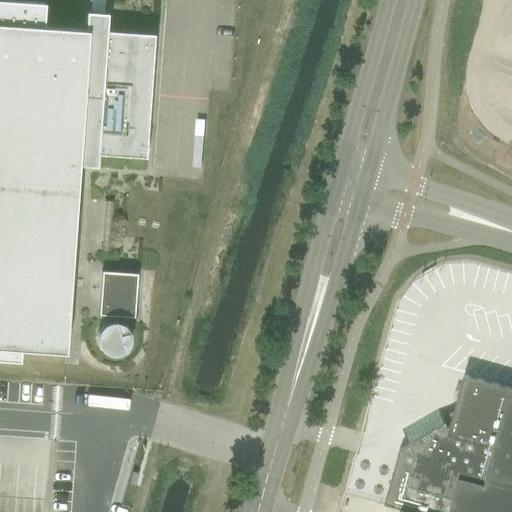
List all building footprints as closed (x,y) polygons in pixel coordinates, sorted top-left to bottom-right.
[(0,0),(0,359),(18,361),(19,349),(69,352),(77,165),(96,166),(97,154),(144,158),(153,35),(105,31),(106,13),(85,12),(84,30),(42,27),(44,3),(0,0)] [(136,274),(101,271),(98,315),(133,317),(136,274)] [(511,511),(511,386),(511,387),(511,388),(464,375),(454,412),(444,418),(439,409),(401,430),(410,445),(399,452),(384,506),(400,510),(399,511),(511,511)] [(404,393),(381,387),(362,456),(385,462),(404,393)] [(341,495),(380,503),(386,473),(347,466),(341,495)]
